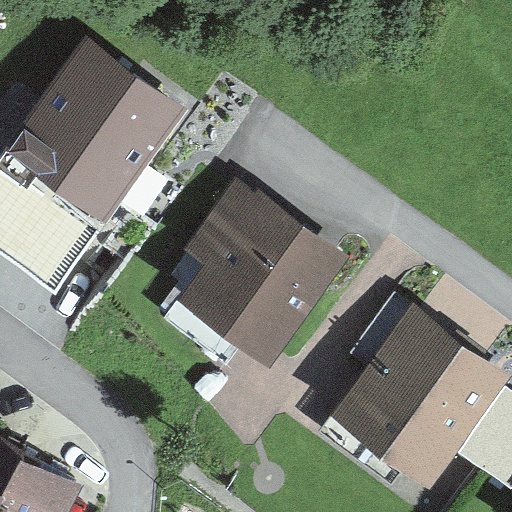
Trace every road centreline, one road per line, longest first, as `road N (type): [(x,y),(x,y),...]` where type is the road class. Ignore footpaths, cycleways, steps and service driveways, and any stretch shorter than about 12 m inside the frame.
road 1 (residential): [(260,121),(511,306)]
road 2 (residential): [(0,335),(117,424),(134,469),(131,511)]
